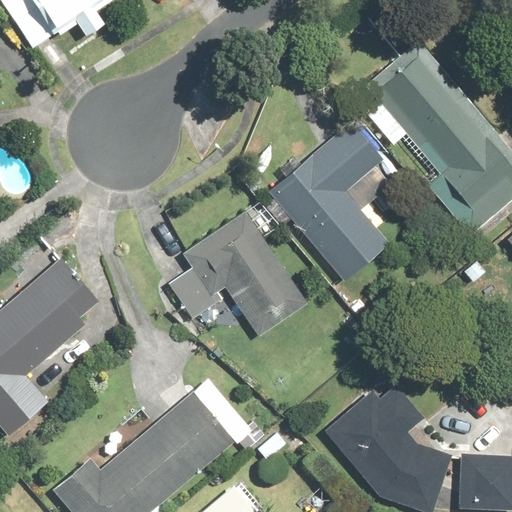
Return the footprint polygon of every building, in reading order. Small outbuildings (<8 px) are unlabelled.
[(5,0),(37,48),(111,0),(5,0)] [(511,144),(436,45),(371,94),(468,222),(511,188),(511,144)] [(357,117),(268,187),(341,279),(391,239),(347,184),(386,153),(357,117)] [(309,292),(243,204),(183,247),(191,258),(166,277),(192,313),(227,288),(258,330),(309,292)] [(0,429),(7,438),(52,401),(22,366),(85,313),(80,306),(97,292),(62,249),(0,301),(0,429)] [(438,511),(454,452),(430,446),(416,430),(431,418),(389,368),(322,425),(384,498),(438,511)] [(52,487),(72,511),(140,511),(234,435),(194,387),(104,460),(97,450),(52,487)] [(511,452),(461,449),(458,506),(511,508),(511,452)] [(240,476),(198,511),(265,511),(269,509),(240,476)]
